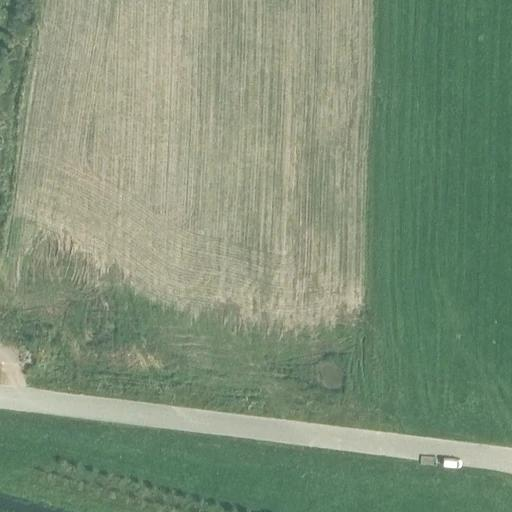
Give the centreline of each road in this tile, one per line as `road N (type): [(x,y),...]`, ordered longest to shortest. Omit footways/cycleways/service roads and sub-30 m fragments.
road 1 (unclassified): [(511,464),(0,398)]
road 2 (residential): [(350,396),(370,84)]
road 3 (residential): [(350,396),(511,417)]
road 4 (residential): [(370,84),(511,91)]
